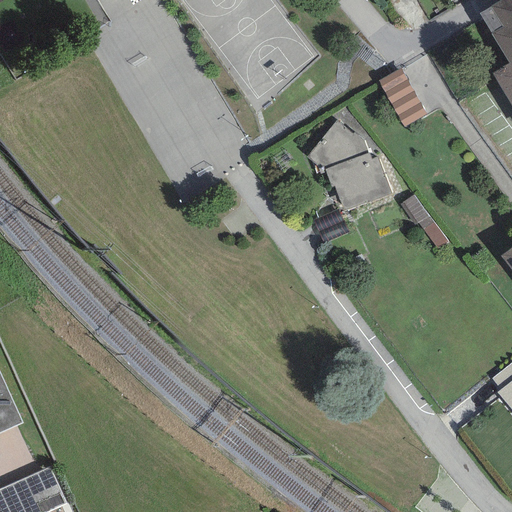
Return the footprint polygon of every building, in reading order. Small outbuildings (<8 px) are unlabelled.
[(511,0),(501,0),(479,13),(509,63),(511,68),(511,0)] [(511,68),(509,63),(492,73),(511,106),(511,68)] [(388,84),(412,128),(433,116),(408,73),(388,84)] [(337,121),(307,157),(325,170),(332,188),(335,186),(344,211),(391,194),(378,158),(371,160),(370,153),(368,154),(363,141),(357,136),(337,121)] [(413,195),(400,205),(415,225),(417,223),(437,249),(448,241),(413,195)] [(511,247),(501,256),(511,270),(511,247)] [(500,390),(497,392),(511,410),(511,362),(491,379),(500,390)] [(0,373),(0,434),(22,424),(0,373)] [(49,468),(0,490),(0,511),(46,511),(65,503),(49,468)]
